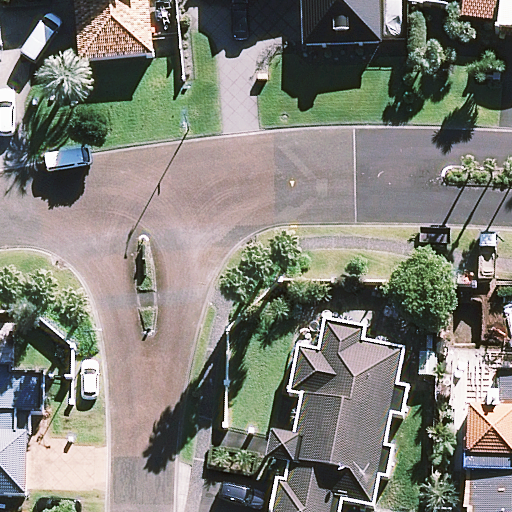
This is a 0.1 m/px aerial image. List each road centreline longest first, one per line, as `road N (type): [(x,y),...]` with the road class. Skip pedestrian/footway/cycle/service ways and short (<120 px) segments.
road 1 (residential): [(142,198),(365,178),(511,181)]
road 2 (residential): [(153,511),(159,307),(142,198)]
road 3 (residential): [(0,224),(142,198)]
